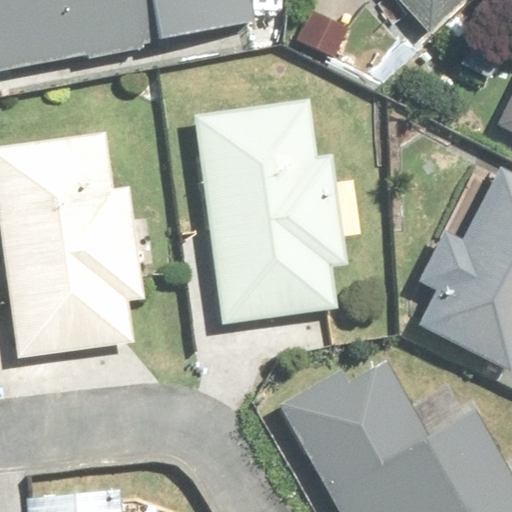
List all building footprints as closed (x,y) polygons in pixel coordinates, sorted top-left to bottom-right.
[(0,0),(0,72),(258,23),(253,0),(0,0)] [(399,0),(431,33),(465,0),(399,0)] [(511,97),(498,124),(511,130),(511,97)] [(345,262),(333,158),(316,160),(309,99),(199,112),(223,321),(333,308),(328,264),(345,262)] [(146,293),(132,191),(113,193),(105,132),(0,146),(0,214),(20,357),(134,341),(127,296),(146,293)] [(511,171),(501,166),(463,241),(449,234),(424,285),(437,292),(422,322),(511,367),(511,171)] [(345,371),(283,406),(342,511),(511,511),(511,478),(476,415),(430,441),(386,364),(352,383),(345,371)] [(119,511),(119,493),(30,496),(30,511),(119,511)]
